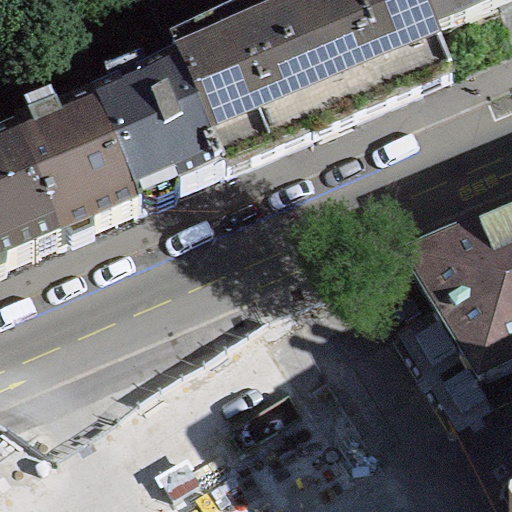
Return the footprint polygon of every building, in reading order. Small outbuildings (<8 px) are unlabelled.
[(151,0),(147,2),(176,72),(223,182),(450,86),(430,39),(413,0),(343,0),(230,48),(209,0),(151,0)] [(511,0),(413,0),(430,39),(511,3),(511,0)] [(176,72),(93,107),(140,218),(223,182),(176,72)] [(140,218),(93,107),(11,142),(59,253),(65,250),(71,258),(94,248),(92,238),(140,218)] [(59,253),(11,142),(0,147),(0,288),(6,286),(7,274),(59,253)] [(511,221),(407,267),(479,385),(511,371),(511,221)] [(329,511),(363,487),(264,318),(0,499),(0,511),(329,511)]
